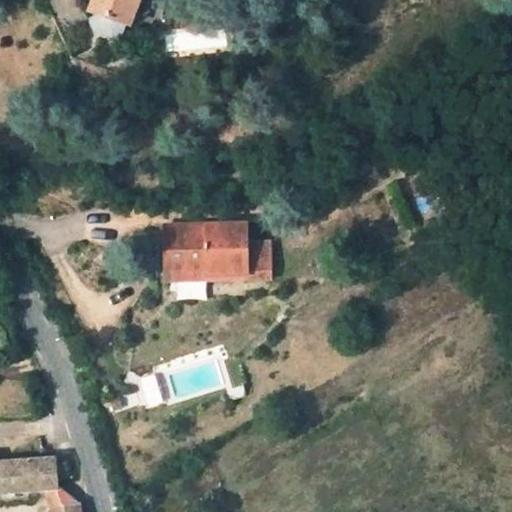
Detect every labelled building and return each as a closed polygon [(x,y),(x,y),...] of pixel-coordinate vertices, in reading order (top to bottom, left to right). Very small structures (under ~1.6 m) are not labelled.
[(97,0),(93,15),(96,16),(86,46),(117,56),(127,26),(131,27),(141,0),(97,0)] [(256,22),(258,37),(272,35),(271,20),(256,22)] [(355,127),(338,133),(344,147),(384,132),(379,120),(369,123),(366,114),(352,119),(355,127)] [(397,155),(416,197),(438,188),(430,170),(437,160),(428,143),(397,155)] [(432,195),(413,202),(419,217),(438,209),(432,195)] [(246,226),(166,228),(167,271),(206,271),(206,275),(247,274),(247,241),(246,226)] [(247,241),(247,274),(248,280),(273,279),(272,240),(247,241)] [(206,271),(167,271),(168,281),(207,280),(206,275),(206,271)] [(384,307),(372,314),(379,325),(391,319),(384,307)] [(0,495),(43,491),(60,490),(59,488),(58,487),(55,460),(0,464),(0,495)] [(43,491),(48,509),(77,504),(60,490),(43,491)]
